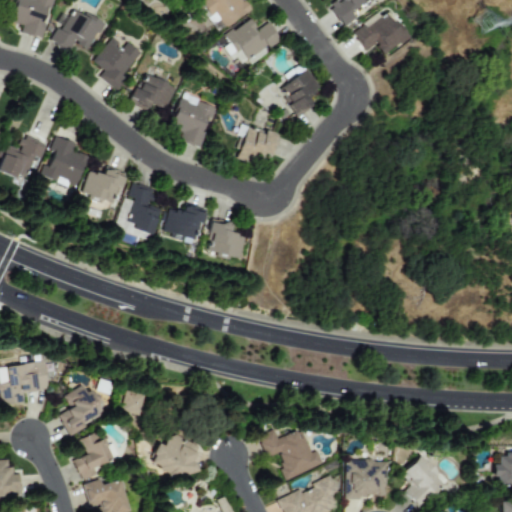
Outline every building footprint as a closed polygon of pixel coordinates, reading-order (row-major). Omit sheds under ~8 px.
[(38,39),(45,9),(48,10),(50,0),(11,0),(6,23),(19,26),(18,34),(38,39)] [(196,0),(195,1),(203,12),(201,13),(209,25),(218,19),(223,26),(250,8),(244,0),(196,0)] [(336,0),(326,7),(340,28),(364,11),(360,6),(368,1),(368,0),(336,0)] [(46,42),(66,52),(70,43),(85,51),(99,23),(70,9),(66,18),(58,14),(52,25),(54,26),(46,42)] [(361,52),(373,45),(379,55),(405,40),(387,9),(349,31),(361,52)] [(220,36),(225,44),(222,46),(234,66),(276,40),(266,23),(253,30),(247,20),(220,36)] [(94,78),(110,90),(138,54),(123,43),(119,47),(107,38),(89,62),(100,71),(94,78)] [(276,88),(286,103),(283,105),(290,116),(309,104),(304,97),(316,89),(304,70),(276,88)] [(170,88),(141,75),(134,90),(130,88),(123,102),(142,111),(145,104),(160,111),(170,88)] [(197,148),(210,106),(176,95),(164,131),(177,135),(175,141),(197,148)] [(233,157),(266,166),(275,135),(261,131),(260,134),(241,128),(233,157)] [(0,153),(0,175),(19,183),(30,157),(37,160),(43,145),(20,136),(14,150),(3,145),(0,153)] [(36,176),(71,189),(83,157),(69,151),(71,145),(51,137),(36,176)] [(119,173),(101,168),(98,175),(83,171),(76,195),(110,205),(119,173)] [(154,209),(143,206),(148,189),(123,182),(110,229),(126,233),(126,231),(146,236),(154,209)] [(157,233),(192,240),(198,208),(178,205),(177,212),(161,209),(157,233)] [(235,258),(237,236),(225,234),(226,222),(205,220),(203,233),(205,233),(202,254),(235,258)] [(42,390),(38,362),(0,366),(0,405),(18,403),(17,394),(42,390)] [(57,396),(64,409),(52,415),(62,434),(97,417),(91,404),(93,403),(86,390),(80,393),(76,386),(57,396)] [(135,417),(140,395),(119,390),(115,413),(135,417)] [(318,465),(312,452),(307,454),(297,429),(272,439),(268,430),(252,436),(261,458),(271,454),(282,480),(318,465)] [(186,480),(193,465),(186,462),(193,447),(163,434),(157,447),(152,444),(144,462),(186,480)] [(69,441),(73,452),(77,450),(79,455),(67,460),(74,478),(108,465),(97,439),(89,442),(86,435),(69,441)] [(493,487),(511,488),(511,453),(494,452),(493,465),(488,465),(488,477),(493,478),(493,487)] [(397,473),(408,483),(398,493),(414,508),(437,484),(429,477),(433,473),(414,455),(397,473)] [(0,496),(15,496),(15,475),(4,475),(3,460),(0,460),(0,496)] [(340,461),(340,498),(381,499),(382,461),(340,461)] [(325,511),(333,509),(328,495),(334,493),(327,476),(307,484),(309,489),(297,493),(296,490),(272,499),(277,511),(325,511)] [(77,485),(83,507),(92,505),(93,511),(122,511),(115,481),(95,485),(94,481),(77,485)] [(511,511),(511,500),(495,501),(495,511),(511,511)]
